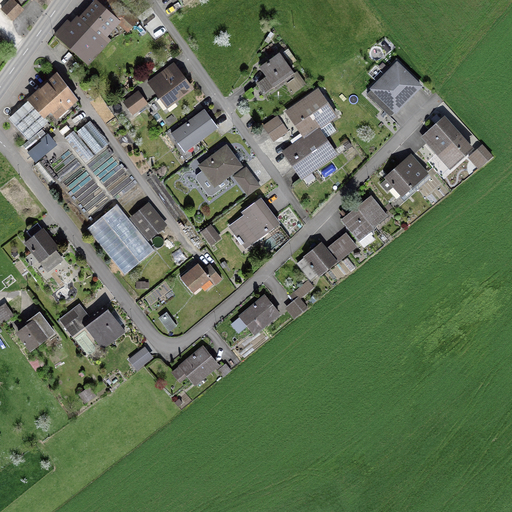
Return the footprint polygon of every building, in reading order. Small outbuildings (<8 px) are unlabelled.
[(10,0),(1,10),(11,20),(22,10),(21,9),(29,0),(10,0)] [(116,22),(125,12),(111,0),(98,0),(61,42),(86,64),(109,40),(100,32),(112,19),(116,22)] [(293,74),(279,55),(260,68),(266,77),(258,83),(260,87),(263,84),(269,91),(293,74)] [(371,89),(395,112),(419,87),(396,64),(371,89)] [(161,72),(147,83),(153,91),(156,89),(161,97),(156,100),(164,111),(174,103),(173,102),(190,89),(177,72),(167,79),(161,72)] [(55,129),(80,107),(56,75),(29,100),(34,106),(13,125),(27,140),(48,121),(55,129)] [(335,116),(317,90),(286,112),(298,129),(303,125),(309,134),(317,129),(335,116)] [(142,98),(127,108),(132,115),(146,104),(142,98)] [(191,145),(216,127),(204,111),(190,122),(191,124),(189,125),(187,123),(171,135),(181,148),(189,142),(191,145)] [(280,126),(275,118),(263,127),(268,134),(280,126)] [(470,148),(444,119),(429,132),(432,135),(425,141),(436,154),(427,162),(438,174),(451,162),(453,164),(470,148)] [(76,132),(95,154),(107,144),(89,121),(76,132)] [(309,134),(283,152),(301,178),(335,154),(317,129),(309,134)] [(52,142),(41,130),(22,146),(33,159),(48,147),(49,147),(50,146),(49,145),(52,142)] [(64,138),(84,163),(93,156),(72,131),(64,138)] [(222,176),(224,178),(239,166),(225,147),(200,166),(212,183),(222,176)] [(492,158),(482,147),(469,159),(479,170),(492,158)] [(426,173),(411,156),(386,179),(401,195),(426,173)] [(39,161),(33,166),(49,186),(55,181),(39,161)] [(233,177),(247,195),(258,186),(249,174),(244,178),(239,172),(233,177)] [(370,197),(341,220),(363,247),(373,239),(370,236),(372,234),(369,230),(386,216),(370,197)] [(278,224),(259,199),(243,212),(245,215),(230,226),(238,237),(237,238),(241,244),(263,228),(266,232),(278,224)] [(132,218),(148,238),(162,227),(145,207),(132,218)] [(52,249),(55,247),(36,223),(26,232),(30,238),(24,242),(46,270),(60,260),(52,249)] [(201,232),(208,241),(216,235),(209,226),(201,232)] [(346,234),(328,249),(337,260),(355,246),(346,234)] [(333,260),(320,244),(304,257),(305,257),(297,264),(303,271),(310,266),(311,268),(312,267),(317,273),(333,260)] [(213,285),(221,279),(211,267),(204,273),(198,264),(180,279),(191,293),(208,279),(213,285)] [(296,291),(301,297),(312,287),(307,281),(296,291)] [(287,310),(295,318),(306,308),(293,292),(289,296),(295,304),(287,310)] [(240,317),(253,333),(278,313),(264,297),(240,317)] [(110,342),(124,332),(103,305),(86,318),(80,310),(69,318),(69,319),(65,322),(71,329),(75,326),(77,329),(85,323),(96,337),(103,332),(110,342)] [(4,306),(0,309),(0,317),(4,323),(12,317),(4,306)] [(165,314),(159,318),(168,331),(175,326),(165,314)] [(52,331),(41,316),(17,333),(29,349),(52,331)] [(180,367),(194,383),(216,365),(202,348),(180,367)] [(136,370),(151,358),(144,350),(130,362),(136,370)] [(217,371),(222,377),(230,371),(225,365),(217,371)] [(84,403),(95,396),(90,389),(80,397),(84,403)]
